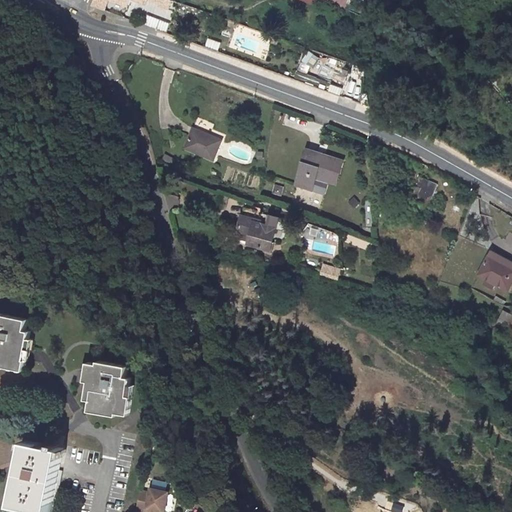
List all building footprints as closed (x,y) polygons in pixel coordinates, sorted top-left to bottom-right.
[(92,0),(91,5),(106,10),(109,0),(111,0),(129,6),(131,0),(136,0),(147,3),(148,0),(161,5),(162,0),(92,0)] [(208,38),(206,46),(219,50),(221,42),(208,38)] [(306,50),(301,61),(309,64),(314,53),(306,50)] [(332,85),(331,92),(342,94),(344,88),(332,85)] [(223,142),(195,129),(185,149),(213,162),(223,142)] [(341,161),(305,149),(294,184),(311,190),(314,178),(334,184),(341,161)] [(436,185),(418,177),(410,196),(428,205),(436,185)] [(283,196),(284,187),(275,185),(274,195),(283,196)] [(255,219),(240,216),(236,232),(250,236),(249,243),(271,248),(276,227),(254,222),(255,219)] [(369,253),(373,244),(351,236),(348,245),(369,253)] [(511,279),(511,264),(490,252),(478,273),(507,289),(511,279)] [(322,275),(340,280),(343,269),(325,264),(322,275)] [(511,325),(497,318),(493,327),(511,336),(511,325)] [(0,373),(21,378),(23,367),(21,366),(26,341),(20,340),(22,330),(0,325),(0,373)] [(96,366),(86,364),(82,382),(87,383),(83,402),(89,403),(87,413),(116,419),(117,414),(126,416),(129,399),(125,398),(129,378),(124,378),(126,366),(97,360),(96,366)] [(43,443),(25,439),(13,503),(51,511),(63,446),(61,446),(63,434),(45,431),(43,443)] [(155,476),(153,485),(168,488),(170,480),(155,476)] [(152,489),(141,487),(137,506),(147,508),(147,506),(166,510),(171,489),(168,488),(153,485),(152,489)]
